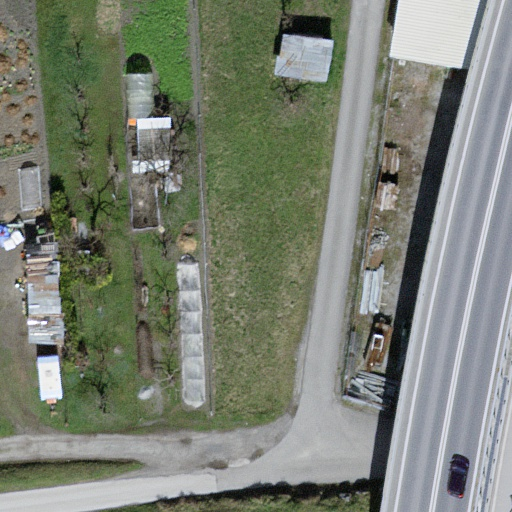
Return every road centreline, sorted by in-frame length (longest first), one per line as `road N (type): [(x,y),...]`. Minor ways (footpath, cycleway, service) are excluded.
road 1 (unclassified): [(511,461),(311,455),(369,0)]
road 2 (primary): [(511,117),(433,511)]
road 3 (track): [(0,505),(311,455)]
